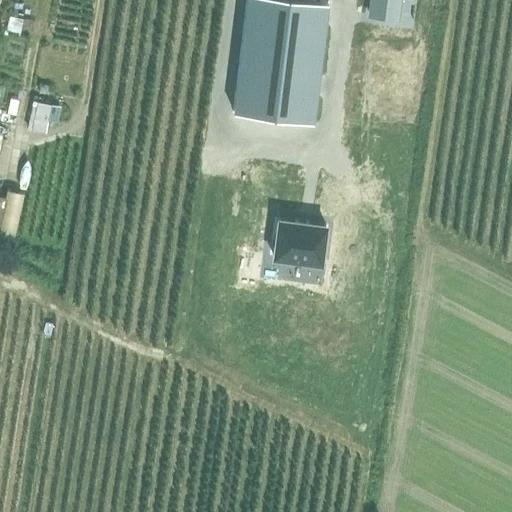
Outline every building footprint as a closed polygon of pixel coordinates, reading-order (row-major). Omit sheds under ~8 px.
[(246,0),(233,111),(254,113),(313,121),(328,1),(320,0),(246,0)] [(399,0),(369,0),(368,11),(397,14),(399,0)] [(10,15),(7,29),(20,32),(22,18),(10,15)] [(62,82),(64,82),(63,92),(78,94),(82,59),(65,57),(62,82)] [(37,101),(32,128),(41,129),(44,115),(56,117),(58,105),(37,101)]
